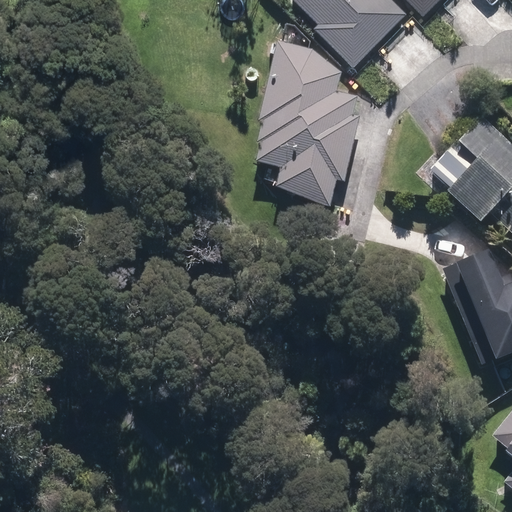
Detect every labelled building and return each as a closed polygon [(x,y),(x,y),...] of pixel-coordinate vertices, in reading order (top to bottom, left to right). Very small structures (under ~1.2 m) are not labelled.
[(349,71),(403,17),(385,0),(286,0),(286,1),(314,28),(310,32),(349,71)] [(397,0),(420,21),(440,0),(397,0)] [(309,54),(272,45),(253,125),(257,126),(252,147),(255,147),(251,165),(276,171),(271,190),(326,210),(329,199),(333,200),(337,186),(340,187),(356,119),(349,117),(354,99),(333,94),(337,75),(309,54)] [(511,150),(477,119),(455,142),(474,161),(445,193),(476,222),(485,213),(511,238),(511,150)] [(484,255),(439,272),(478,369),(511,355),(511,275),(495,282),(484,255)] [(507,469),(494,485),(511,499),(511,406),(486,440),(498,449),(492,458),(507,469)]
